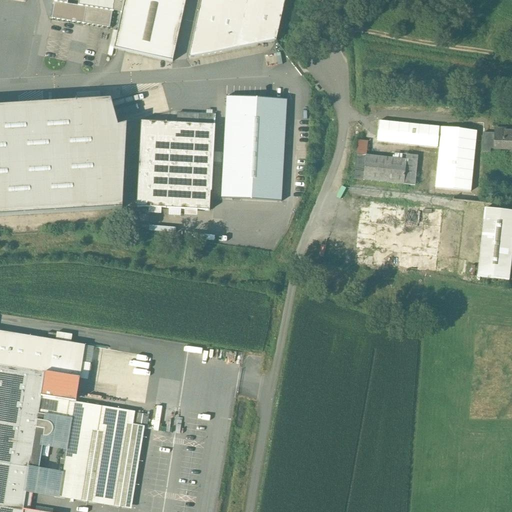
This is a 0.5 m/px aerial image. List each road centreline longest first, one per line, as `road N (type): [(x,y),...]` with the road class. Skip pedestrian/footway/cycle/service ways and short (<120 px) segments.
road 1 (unclassified): [(244,511),(291,263),(343,144),(338,87),(318,57)]
road 2 (track): [(511,56),(351,30),(318,57)]
